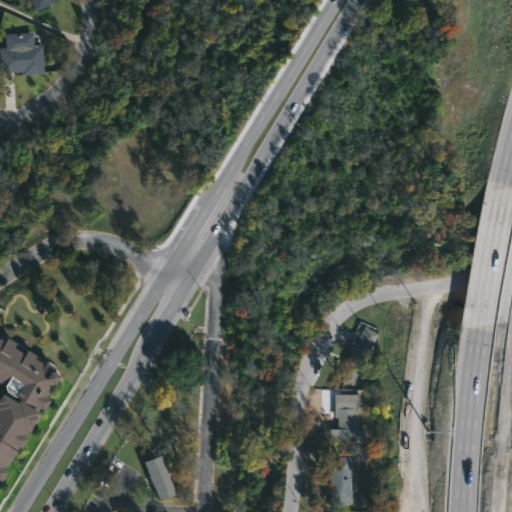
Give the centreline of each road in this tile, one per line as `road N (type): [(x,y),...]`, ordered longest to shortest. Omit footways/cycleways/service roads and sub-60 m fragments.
road 1 (residential): [(511,276),(390,295),(362,305),(325,335),(302,402),(292,511)]
road 2 (secondary): [(184,284),(354,0)]
road 3 (secondary): [(165,274),(18,511)]
road 4 (residential): [(183,247),(201,257),(215,295),(203,511)]
road 5 (secondary): [(334,0),(224,182)]
road 6 (secondary): [(47,511),(149,342)]
road 7 (residential): [(165,274),(93,238),(43,245),(0,272)]
road 8 (residential): [(0,122),(36,105),(75,67),(88,44),(90,0)]
road 9 (motorway): [(480,354),(452,511)]
road 10 (motorway): [(511,218),(480,354)]
